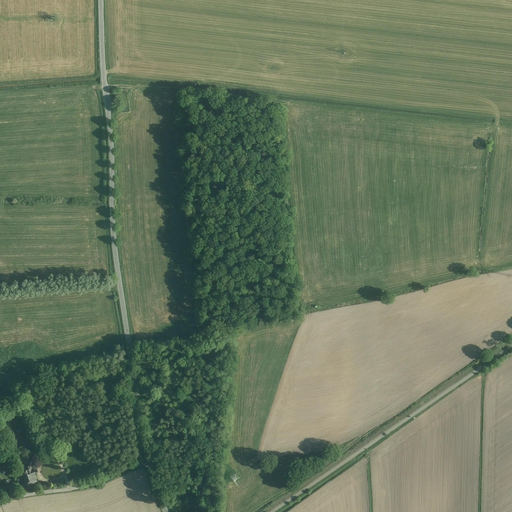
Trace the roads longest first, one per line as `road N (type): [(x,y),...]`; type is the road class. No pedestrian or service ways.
road 1 (tertiary): [(101,0),(116,257),(147,453)]
road 2 (track): [(254,511),(414,402)]
road 3 (unclassified): [(0,495),(87,487),(147,453)]
